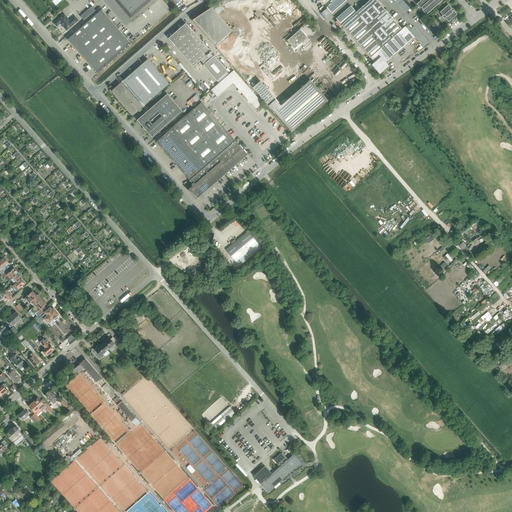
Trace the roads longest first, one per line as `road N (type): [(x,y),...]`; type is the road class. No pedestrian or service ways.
road 1 (unclassified): [(87,333),(155,273),(0,97)]
road 2 (unclassified): [(207,220),(377,88)]
road 3 (unclassified): [(207,220),(95,93)]
road 4 (unclassified): [(95,93),(209,0)]
road 5 (unclassified): [(95,93),(14,0)]
road 6 (unclassified): [(377,88),(476,18)]
